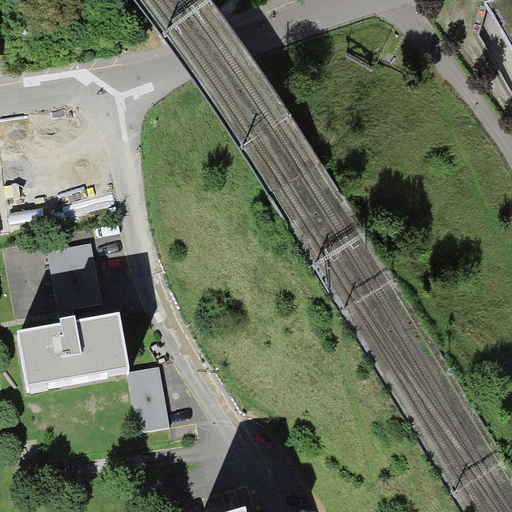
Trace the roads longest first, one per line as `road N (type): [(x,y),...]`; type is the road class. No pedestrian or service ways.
road 1 (residential): [(283,511),(155,293),(137,236),(114,85)]
road 2 (residential): [(337,0),(114,85)]
road 3 (residential): [(511,136),(435,0)]
